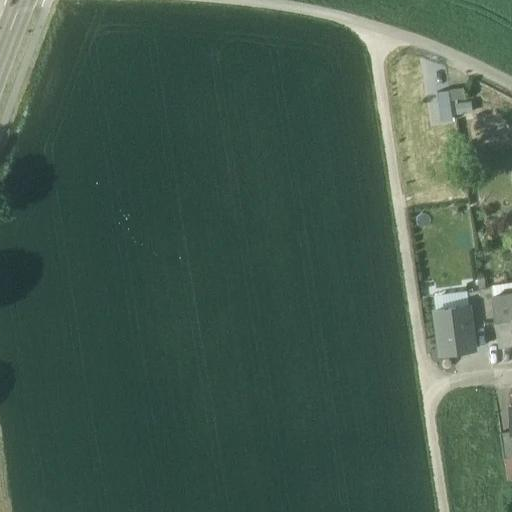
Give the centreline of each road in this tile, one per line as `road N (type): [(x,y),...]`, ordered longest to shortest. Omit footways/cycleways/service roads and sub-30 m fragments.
road 1 (track): [(373,26),(441,511)]
road 2 (track): [(246,0),(373,26),(455,57)]
